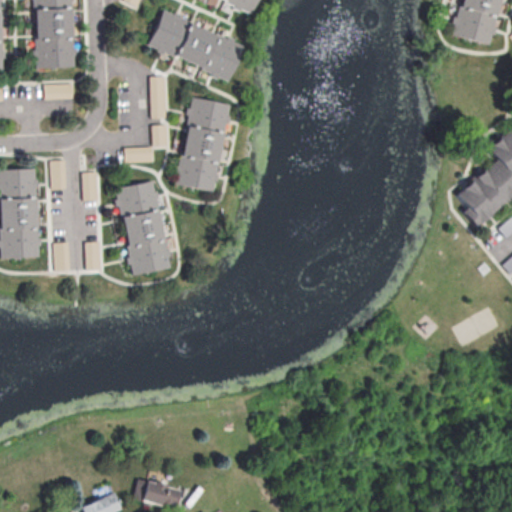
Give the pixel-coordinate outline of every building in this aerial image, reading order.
[(28,0),(66,0),(69,69),(31,70),(28,0)] [(251,0),(245,14),(213,0),(251,0)] [(496,0),(485,46),(447,36),(456,0),(496,0)] [(144,46),(159,11),(239,47),(223,82),(144,46)] [(147,75),(149,117),(163,116),(161,74),(147,75)] [(42,83),(42,98),(70,97),(70,82),(42,83)] [(187,98),(225,105),(208,192),(170,184),(187,98)] [(163,123),(149,124),(150,145),(164,144),(163,123)] [(511,123),(511,170),(506,175),(511,182),(511,193),(473,225),(449,195),(489,163),(479,150),(511,123)] [(122,161),(151,160),(151,145),(121,146),(122,161)] [(48,159),(49,187),(63,186),(63,159),(48,159)] [(0,169),(30,169),(34,258),(0,259),(0,169)] [(94,170),(80,171),(81,199),(95,199),(94,170)] [(147,181),(165,268),(126,276),(109,189),(147,181)] [(99,268),(97,240),(83,241),(84,268),(99,268)] [(67,269),(66,241),(51,241),(52,269),(67,269)] [(131,498),(137,499),(141,480),(135,478),(131,498)] [(159,500),(173,505),(177,489),(144,479),(137,500),(157,506),(159,500)] [(118,511),(119,511),(112,492),(77,504),(80,511),(118,511)]
